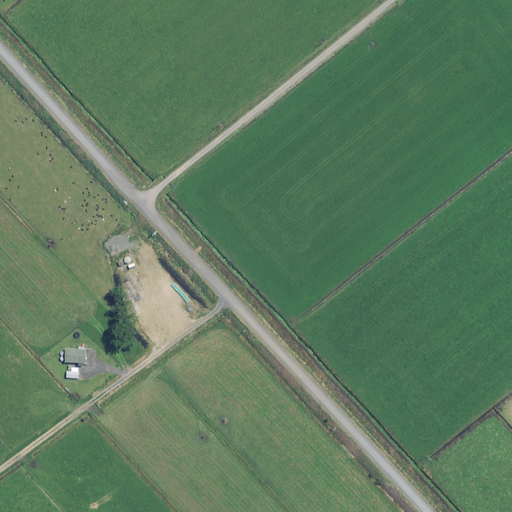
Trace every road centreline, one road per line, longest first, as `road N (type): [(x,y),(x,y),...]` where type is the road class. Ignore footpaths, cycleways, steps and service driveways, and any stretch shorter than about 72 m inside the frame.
road 1 (unclassified): [(0,46),(428,511)]
road 2 (unknown): [(146,205),(169,177),(376,11)]
